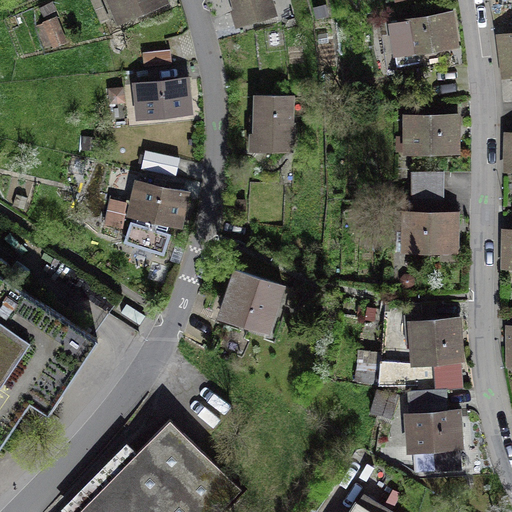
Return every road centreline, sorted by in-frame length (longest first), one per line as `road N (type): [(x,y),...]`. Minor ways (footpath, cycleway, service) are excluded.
road 1 (residential): [(511,470),(488,382),(485,99),(472,0)]
road 2 (residential): [(175,314),(206,224),(218,140),(210,55),(192,0)]
road 3 (residential): [(20,511),(111,414),(175,314)]
